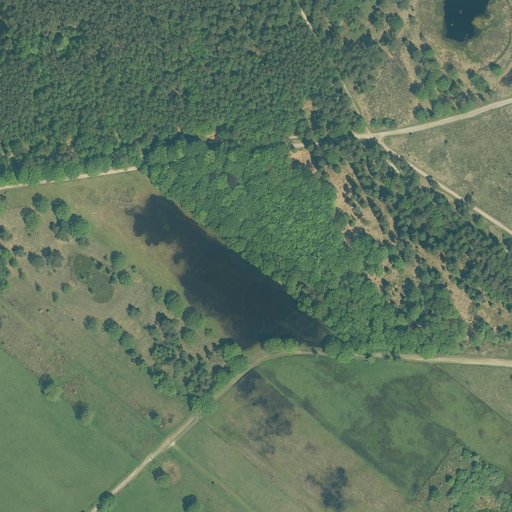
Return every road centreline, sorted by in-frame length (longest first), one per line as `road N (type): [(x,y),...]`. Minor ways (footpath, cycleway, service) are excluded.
road 1 (track): [(0,188),(419,128),(511,100)]
road 2 (track): [(93,511),(267,351),(511,364)]
road 3 (track): [(511,233),(377,142),(295,0)]
road 4 (unknown): [(263,0),(94,37),(0,34)]
